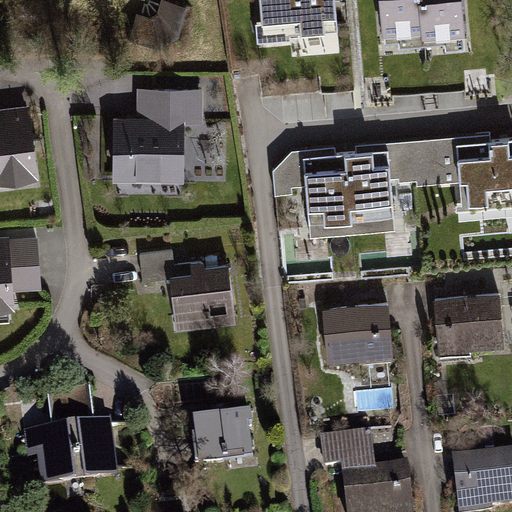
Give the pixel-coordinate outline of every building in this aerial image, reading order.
[(151,17),(137,12),(130,34),(154,44),(175,33),(187,3),(179,0),(165,0),(160,13),(151,17)] [(334,0),(257,0),(260,19),(252,20),(254,41),(338,32),(334,0)] [(373,0),(376,33),(417,31),(414,0),(373,0)] [(455,0),(414,0),(417,31),(418,38),(458,35),(455,0)] [(202,89),(138,87),(139,115),(113,116),(114,180),(184,182),(230,182),(228,125),(203,125),(202,89)] [(0,187),(41,182),(30,106),(0,109),(0,187)] [(511,135),(454,141),(460,200),(454,201),(454,207),(511,202),(511,135)] [(381,145),(339,149),(346,228),(388,225),(381,145)] [(339,149),(297,152),(304,232),(346,228),(339,149)] [(5,233),(0,233),(0,313),(13,312),(11,292),(42,289),(37,237),(5,240),(5,233)] [(172,248),(139,252),(143,280),(169,277),(175,330),(235,322),(227,261),(204,264),(204,261),(203,260),(201,259),(199,258),(189,259),(189,260),(174,262),(172,248)] [(500,289),(433,295),(438,351),(470,348),(470,346),(504,343),(500,289)] [(388,299),(321,305),(326,358),(358,356),(359,359),(393,356),(388,299)] [(52,425),(25,428),(28,453),(34,453),(38,484),(115,474),(113,457),(120,456),(116,425),(109,425),(108,419),(94,421),(90,387),(48,392),(52,425)] [(219,413),(191,417),(198,464),(252,457),(247,425),(250,424),(248,410),(219,414),(219,413)] [(370,428),(319,434),(323,465),(340,463),(345,511),(412,511),(407,461),(374,464),(370,428)] [(511,447),(453,454),(459,510),(511,503),(511,447)]
